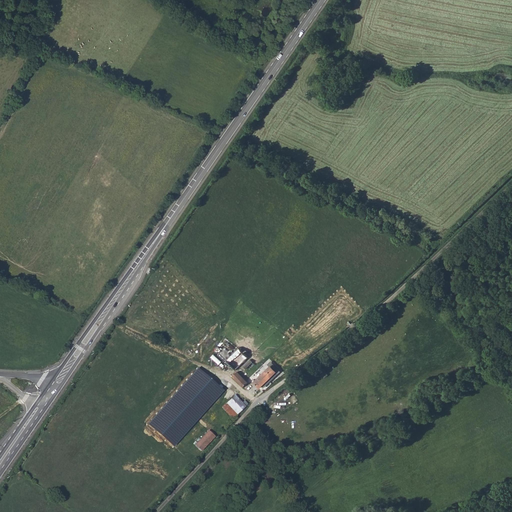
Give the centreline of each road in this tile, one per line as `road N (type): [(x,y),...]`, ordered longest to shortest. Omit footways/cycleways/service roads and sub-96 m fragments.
road 1 (unclassified): [(511,184),(376,309),(251,407),(159,511)]
road 2 (secondary): [(166,223),(320,0)]
road 3 (secondary): [(47,404),(166,223)]
road 4 (secondary): [(166,223),(50,381)]
